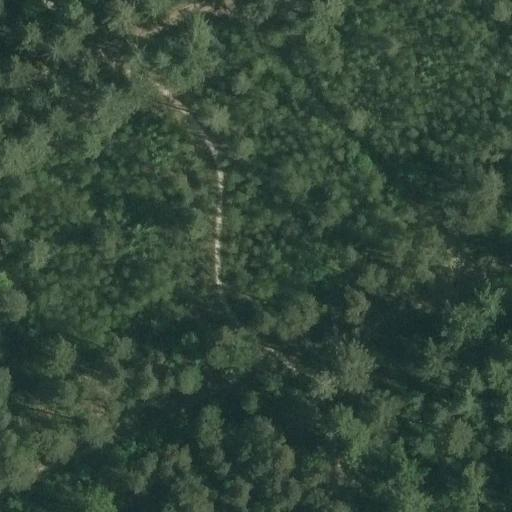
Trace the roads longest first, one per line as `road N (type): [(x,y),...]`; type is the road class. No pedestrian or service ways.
road 1 (track): [(12,0),(59,11),(211,150),(223,282),(294,370),(348,511)]
road 2 (track): [(216,0),(490,284)]
road 3 (track): [(0,90),(195,0)]
